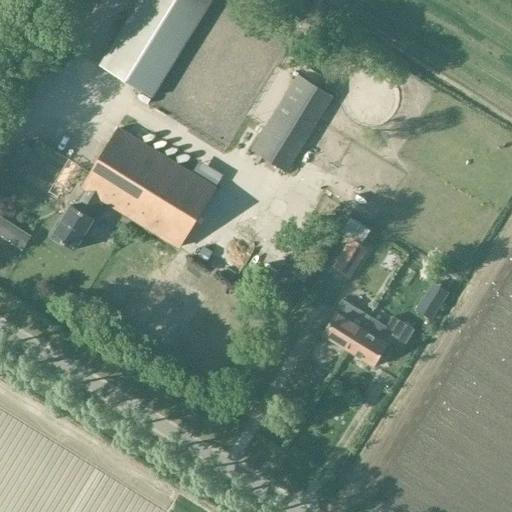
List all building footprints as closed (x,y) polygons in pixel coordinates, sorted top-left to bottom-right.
[(150,100),(212,0),(138,0),(97,67),(150,100)] [(296,77),(251,153),(285,174),(332,99),(296,77)] [(178,249),(214,190),(115,129),(80,189),(84,192),(73,209),(69,207),(51,238),(74,252),(79,243),(93,221),(89,218),(100,201),(178,249)] [(368,250),(350,240),(349,239),(330,270),(349,281),(368,250)] [(430,320),(443,299),(429,290),(416,311),(430,320)] [(348,353),(369,318),(342,301),(334,314),(335,314),(321,336),(348,353)] [(391,319),(385,328),(369,318),(348,353),(373,368),(386,347),(398,354),(412,332),(391,319)]
